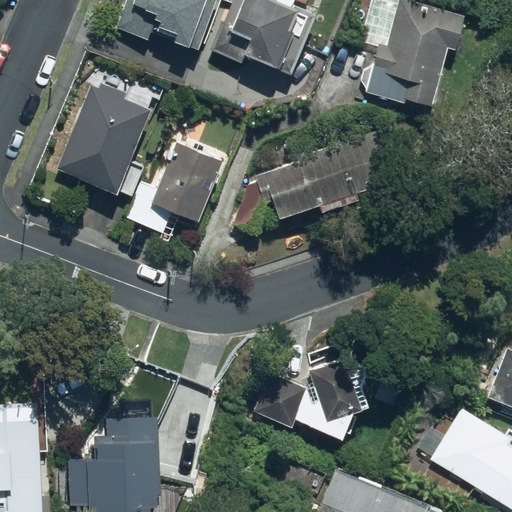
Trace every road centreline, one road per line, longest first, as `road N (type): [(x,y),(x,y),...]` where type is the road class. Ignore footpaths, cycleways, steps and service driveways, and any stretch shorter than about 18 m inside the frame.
road 1 (residential): [(0,234),(182,304),(222,311),(262,300),(511,175)]
road 2 (residential): [(55,0),(0,137)]
